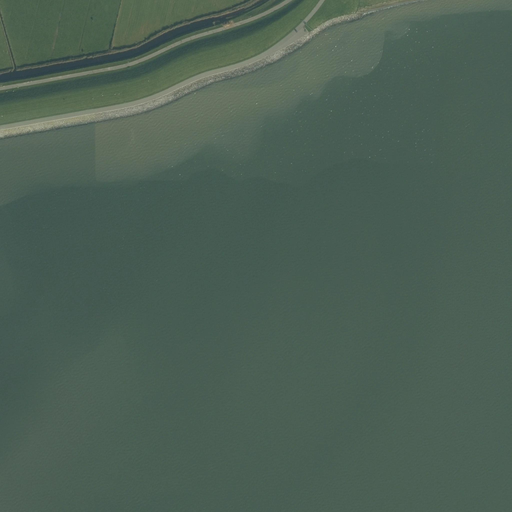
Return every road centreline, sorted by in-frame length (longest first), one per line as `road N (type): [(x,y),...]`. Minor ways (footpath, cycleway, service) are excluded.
road 1 (unclassified): [(0,132),(135,106),(256,60),(319,0)]
road 2 (unclassified): [(0,90),(128,65),(286,0)]
